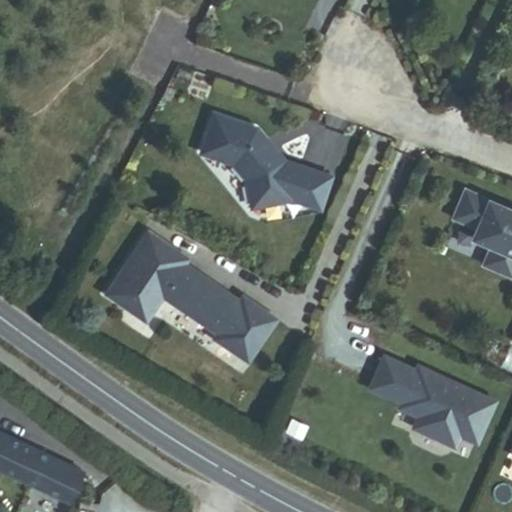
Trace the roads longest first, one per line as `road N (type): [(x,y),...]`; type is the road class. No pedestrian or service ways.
road 1 (secondary): [(302,511),(242,483),(0,319)]
road 2 (residential): [(361,66),(408,128),(511,164)]
